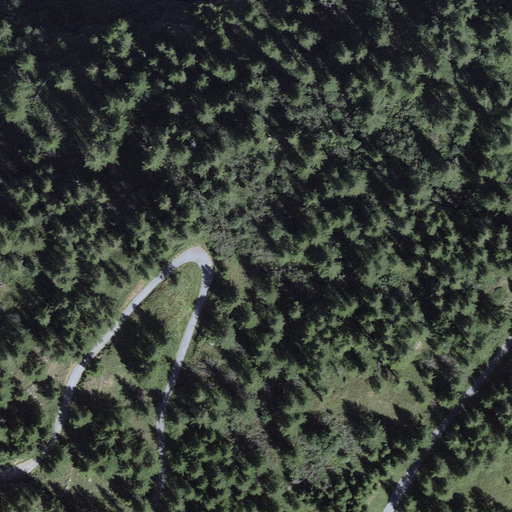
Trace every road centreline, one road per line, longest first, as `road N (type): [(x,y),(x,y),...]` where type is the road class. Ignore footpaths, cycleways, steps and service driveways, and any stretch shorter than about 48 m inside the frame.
road 1 (unclassified): [(151,511),(164,473),(163,407),(209,283),(201,254),(177,260),(73,383),(50,448),(0,477)]
road 2 (unclassified): [(511,339),(388,511)]
